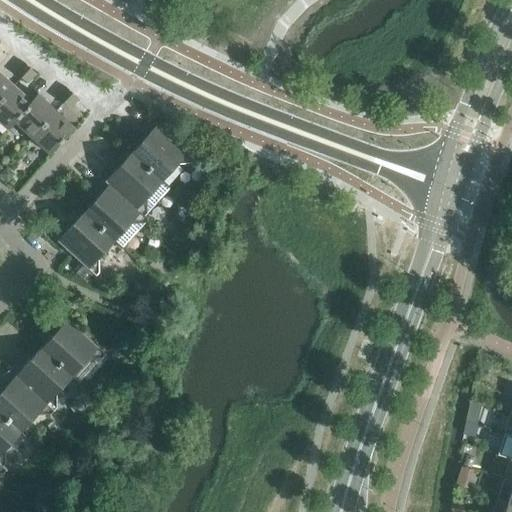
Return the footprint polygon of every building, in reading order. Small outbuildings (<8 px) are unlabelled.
[(14,71),(21,77),(30,68),(23,62),(14,71)] [(30,68),(21,77),(28,84),(36,74),(30,68)] [(0,100),(14,86),(0,73),(0,100)] [(31,101),(14,86),(0,100),(0,122),(8,129),(14,122),(13,122),(31,102),(31,101)] [(57,96),(64,102),(72,93),(66,87),(57,96)] [(72,93),(64,102),(70,108),(78,99),(72,93)] [(55,111),(37,94),(31,101),(31,102),(13,122),(14,122),(31,138),(55,111)] [(74,128),(55,111),(31,138),(49,155),(74,128)] [(131,153),(161,181),(181,159),(186,164),(192,163),(194,160),(194,161),(195,160),(150,119),(139,131),(148,139),(143,145),(140,143),(131,153)] [(161,181),(131,153),(121,163),(124,166),(119,171),(110,163),(98,176),(102,179),(147,220),(148,219),(144,216),(169,188),(161,181)] [(6,167),(0,173),(0,176),(7,183),(10,179),(10,171),(6,167)] [(122,247),(147,220),(102,179),(92,191),(101,199),(95,205),(92,202),(83,212),(122,247)] [(122,248),(83,212),(74,222),(77,225),(71,231),(62,223),(51,235),(96,276),(97,275),(96,275),(99,272),(99,266),(94,262),(104,251),(112,259),(122,248)] [(106,355),(61,313),(49,326),(58,334),(53,340),(50,337),(41,348),(71,376),(79,383),(106,355)] [(71,376),(41,348),(32,357),(20,358),(9,370),(54,411),(54,410),(56,408),(56,402),(52,397),(71,376)] [(479,363),(485,366),(490,364),(493,358),(483,354),(479,363)] [(54,411),(9,370),(0,380),(0,383),(8,390),(2,396),(0,394),(0,412),(20,432),(40,410),(45,414),(51,414),(53,411),(54,411)] [(20,432),(0,412),(0,465),(6,471),(7,470),(3,467),(5,464),(5,458),(0,453),(20,432)] [(511,413),(510,413),(503,433),(511,436),(511,413)] [(497,454),(510,458),(511,458),(511,436),(503,433),(497,454)] [(511,458),(510,458),(503,478),(511,481),(511,458)] [(511,481),(503,478),(497,499),(511,503),(511,481)] [(492,511),(511,511),(511,503),(497,499),(492,511)]
